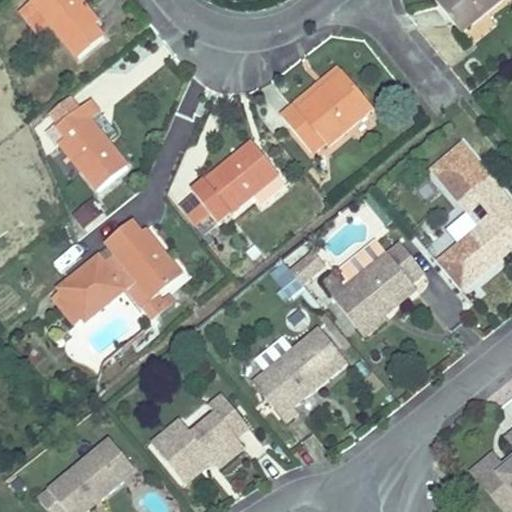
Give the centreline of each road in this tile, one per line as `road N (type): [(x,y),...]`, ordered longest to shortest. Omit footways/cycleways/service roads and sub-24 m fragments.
road 1 (residential): [(511,350),(406,438),(381,503),(314,493),(286,511)]
road 2 (residential): [(169,0),(216,45),(245,52),(272,48),(331,0)]
